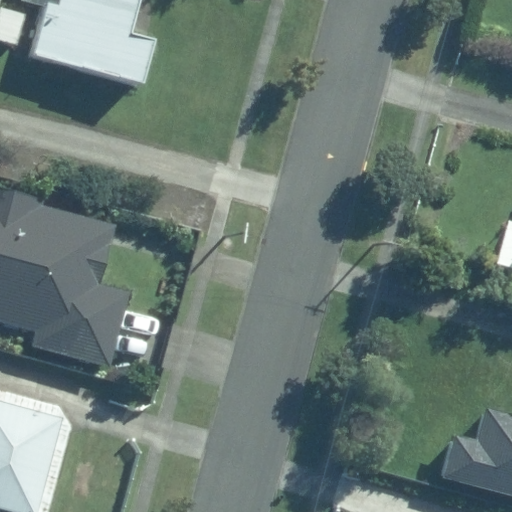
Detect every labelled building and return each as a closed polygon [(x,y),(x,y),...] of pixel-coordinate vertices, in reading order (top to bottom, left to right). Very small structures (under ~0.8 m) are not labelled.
[(22,65),(30,67),(139,99),(155,44),(129,37),(139,0),(1,0),(0,5),(0,9),(35,20),(22,65)] [(103,237),(0,207),(0,327),(39,339),(33,359),(100,379),(124,296),(89,286),(103,237)] [(511,229),(502,227),(489,269),(511,276),(511,229)] [(0,511),(35,511),(61,431),(0,411),(0,511)] [(446,444),(434,486),(511,506),(511,423),(475,413),(465,449),(446,444)]
